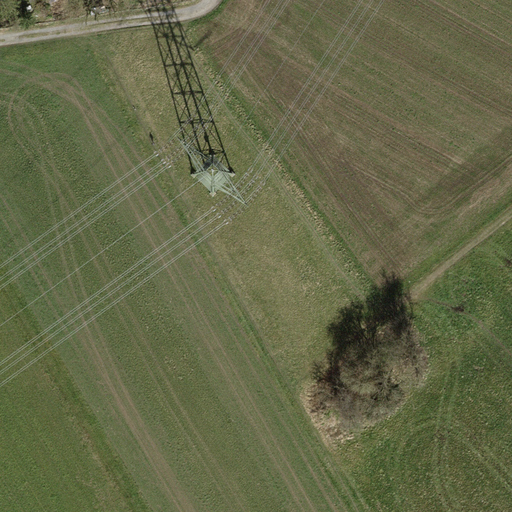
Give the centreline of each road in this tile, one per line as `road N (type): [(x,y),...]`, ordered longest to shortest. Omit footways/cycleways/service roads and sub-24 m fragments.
road 1 (track): [(209,0),(125,23),(0,34)]
road 2 (track): [(511,208),(344,337)]
